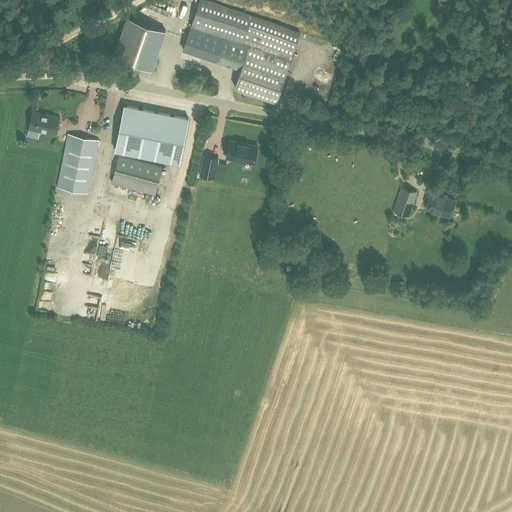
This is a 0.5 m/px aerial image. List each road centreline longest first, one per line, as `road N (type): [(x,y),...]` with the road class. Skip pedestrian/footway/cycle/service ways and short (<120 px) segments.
road 1 (unclassified): [(511,160),(110,82),(0,78)]
road 2 (track): [(27,77),(146,0)]
